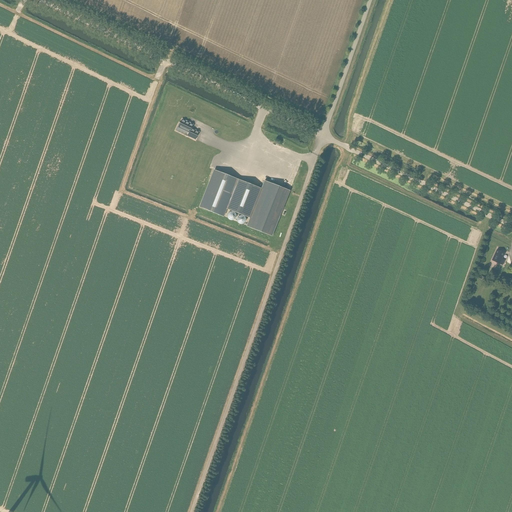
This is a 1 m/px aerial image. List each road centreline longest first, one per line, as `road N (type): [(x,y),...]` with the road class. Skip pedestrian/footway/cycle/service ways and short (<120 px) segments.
road 1 (track): [(0,5),(160,82),(121,191),(281,253)]
road 2 (unclassified): [(191,511),(322,135)]
road 3 (track): [(391,0),(350,132),(511,210)]
road 4 (unclassified): [(322,135),(40,0)]
road 5 (track): [(327,121),(71,0)]
road 6 (unclassified): [(511,226),(322,135)]
road 7 (unclassified): [(322,135),(369,0)]
road 8 (track): [(511,337),(460,309),(456,317),(511,347)]
